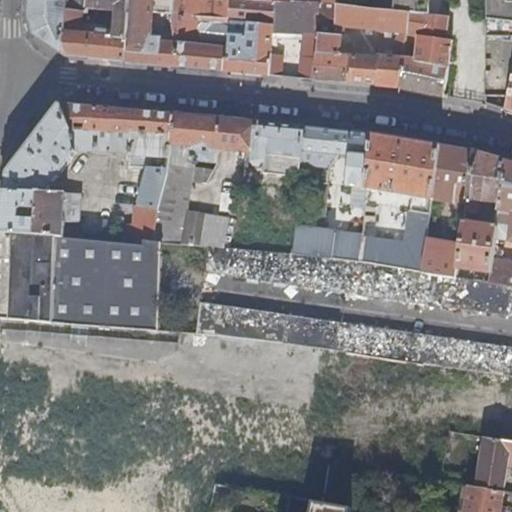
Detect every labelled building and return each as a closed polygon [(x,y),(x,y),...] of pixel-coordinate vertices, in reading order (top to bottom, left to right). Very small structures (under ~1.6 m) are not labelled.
[(32,0),(32,22),(37,36),(65,54),(68,13),(91,16),(92,0),(32,0)] [(126,63),(131,0),(92,0),(91,16),(68,13),(65,54),(71,58),(126,63)] [(131,0),(126,63),(176,68),(177,46),(176,39),(153,37),(156,13),(175,15),(176,0),(131,0)] [(177,46),(176,68),(228,73),(229,52),(192,48),(194,24),(202,25),(202,17),(218,18),(220,0),(176,0),(175,15),(174,23),(176,39),(177,46)] [(235,0),(220,0),(218,18),(233,20),(235,0)] [(229,52),(228,73),(271,77),(271,55),(273,34),(274,1),(262,0),(235,0),(233,20),(233,24),(252,26),(249,46),(230,44),(229,52)] [(411,14),(428,16),(427,0),(393,0),(393,13),(411,14)] [(491,38),(489,106),(494,107),(509,111),(511,96),(511,0),(492,0),(492,22),(511,24),(511,38),(507,38),(507,37),(496,36),(496,38),(491,38)] [(320,38),(323,5),(274,1),(273,34),(320,38)] [(404,59),(406,41),(411,14),(393,13),(340,7),(323,5),(320,38),(318,60),(315,81),(400,90),(404,59)] [(428,16),(411,14),(406,41),(418,43),(415,60),(404,59),(400,90),(445,98),(453,42),(451,42),(452,37),(447,36),(449,18),(428,16)] [(511,24),(492,22),(491,38),(496,38),(496,36),(507,37),(507,38),(511,38),(511,24)] [(286,57),(271,55),(271,77),(283,78),(286,57)] [(315,81),(318,60),(306,58),(303,80),(315,81)] [(4,193),(1,234),(2,235),(62,240),(63,240),(65,224),(80,225),(80,195),(48,194),(77,153),(127,156),(126,161),(130,161),(130,171),(147,173),(137,211),(158,216),(158,211),(167,175),(175,116),(60,105),(8,173),(4,193)] [(303,129),(175,116),(167,175),(158,211),(158,216),(154,243),(170,245),(181,246),(195,162),(213,165),(215,151),(219,151),(247,153),(254,154),(253,167),(256,171),(264,171),(264,175),(299,177),(303,129)] [(373,136),(303,129),(299,177),(294,255),(324,258),(360,264),(361,250),(362,240),(321,233),(327,166),(318,165),(318,155),(328,156),(348,158),(345,187),(368,191),(373,136)] [(441,147),(373,136),(368,191),(366,205),(372,206),(374,192),(412,198),(407,252),(427,255),(433,201),(441,147)] [(475,152),(441,147),(433,201),(456,204),(458,186),(470,188),(475,152)] [(502,205),(507,162),(475,152),(470,188),(467,208),(480,210),(481,202),(502,205)] [(246,166),(253,167),(254,154),(247,153),(246,166)] [(318,165),(327,166),(328,156),(318,155),(318,165)] [(511,243),(511,163),(507,162),(502,205),(498,230),(496,241),(511,243)] [(493,261),(496,241),(498,230),(465,224),(459,263),(458,268),(491,273),(493,261)] [(2,235),(0,280),(0,321),(160,333),(170,245),(154,243),(143,242),(142,249),(63,240),(62,240),(2,235)] [(294,255),(207,248),(204,274),(313,289),(511,315),(511,287),(490,284),(457,279),(425,274),(386,268),(376,267),(360,264),(324,258),(294,255)] [(361,250),(360,264),(376,267),(378,252),(361,250)] [(388,250),(386,268),(425,274),(426,258),(427,255),(407,252),(388,250)] [(425,274),(457,279),(458,268),(459,263),(426,258),(425,274)] [(490,284),(511,287),(511,264),(493,261),(491,273),(490,284)] [(178,287),(178,307),(198,307),(198,287),(178,287)] [(201,304),(197,333),(321,351),(425,365),(511,377),(511,346),(397,331),(216,307),(201,304)] [(511,415),(490,413),(486,439),(511,443),(511,415)] [(511,443),(486,439),(478,489),(505,493),(510,466),(511,466),(511,443)] [(190,475),(257,479),(258,463),(191,459),(190,475)] [(478,489),(471,488),(466,511),(502,511),(505,493),(478,489)]
